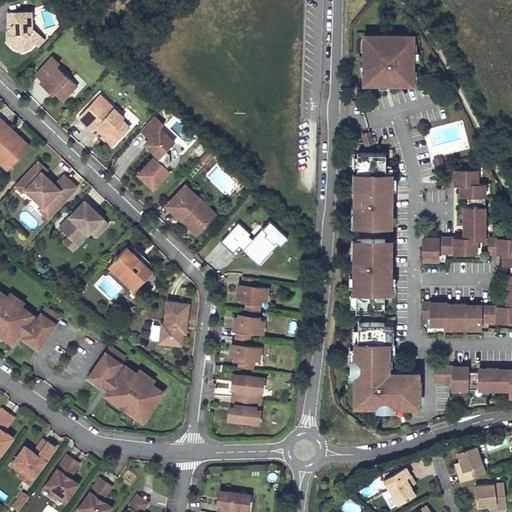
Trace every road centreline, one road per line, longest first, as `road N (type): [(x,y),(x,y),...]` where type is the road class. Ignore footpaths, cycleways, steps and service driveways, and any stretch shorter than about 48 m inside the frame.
road 1 (residential): [(186,452),(204,285),(0,88)]
road 2 (tertiary): [(310,406),(338,0)]
road 3 (residential): [(0,376),(107,445),(186,452)]
road 4 (residential): [(348,455),(511,415)]
